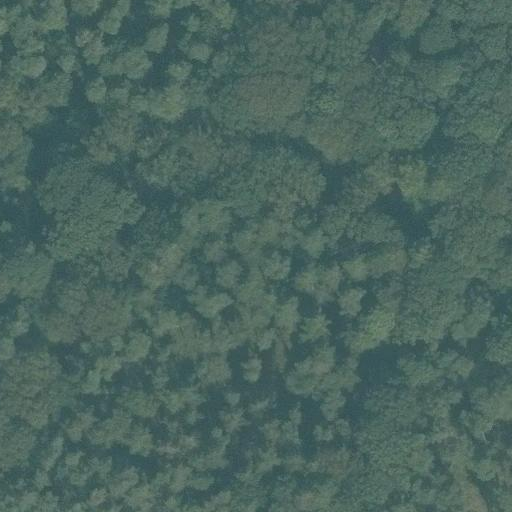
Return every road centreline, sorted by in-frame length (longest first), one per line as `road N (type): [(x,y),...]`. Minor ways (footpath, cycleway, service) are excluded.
road 1 (track): [(0,118),(511,264)]
road 2 (track): [(0,460),(192,173)]
road 3 (track): [(340,511),(421,238)]
